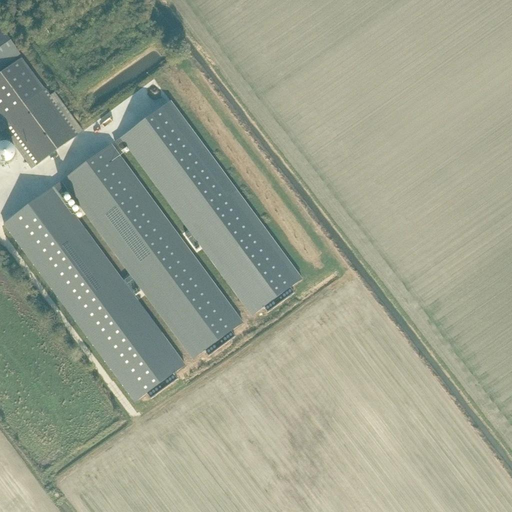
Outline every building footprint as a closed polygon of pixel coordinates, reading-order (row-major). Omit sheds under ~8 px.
[(1,28),(0,29),(0,68),(19,55),(1,28)] [(0,116),(3,120),(0,122),(0,134),(8,129),(14,136),(9,139),(11,142),(32,170),(83,132),(54,93),(49,97),(21,59),(0,74),(0,116)] [(127,147),(252,316),(263,308),(267,314),(294,294),(290,289),(302,280),(171,102),(115,144),(121,152),(127,147)] [(112,146),(62,182),(68,190),(193,360),(204,352),(208,357),(235,338),(231,332),(243,324),(112,146)] [(53,189),(4,225),(135,403),(147,394),(151,400),(177,380),(173,375),(185,367),(59,197),(68,190),(62,182),(53,189)]
